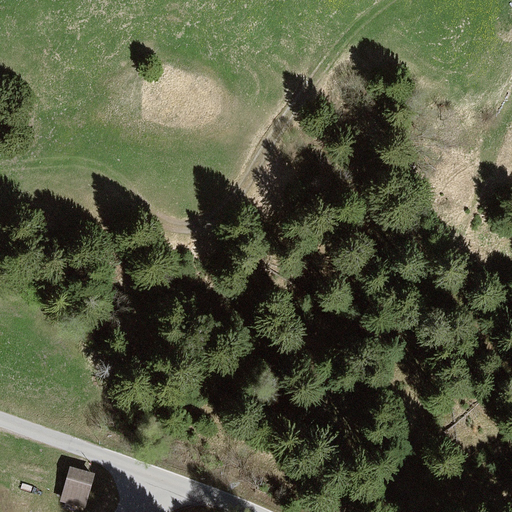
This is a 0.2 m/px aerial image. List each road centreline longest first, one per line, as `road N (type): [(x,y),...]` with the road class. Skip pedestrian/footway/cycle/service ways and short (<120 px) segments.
road 1 (track): [(0,167),(99,169),(160,217),(179,227),(200,224),(239,191),(350,31),(387,0)]
road 2 (unclassified): [(156,479),(0,420)]
